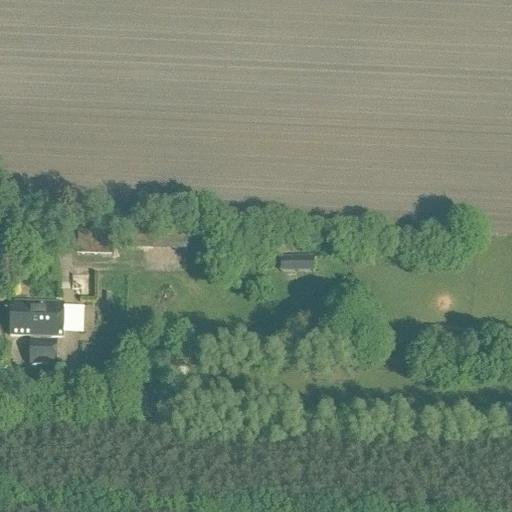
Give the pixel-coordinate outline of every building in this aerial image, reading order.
[(285,268),(285,280),(319,280),(319,269),(285,268)] [(11,314),(10,339),(63,341),(64,307),(15,306),(15,314),(11,314)] [(466,335),(432,332),(430,355),(464,358),(466,335)] [(58,370),(58,346),(30,346),(30,370),(58,370)] [(83,376),(119,376),(119,348),(83,349),(83,376)]
